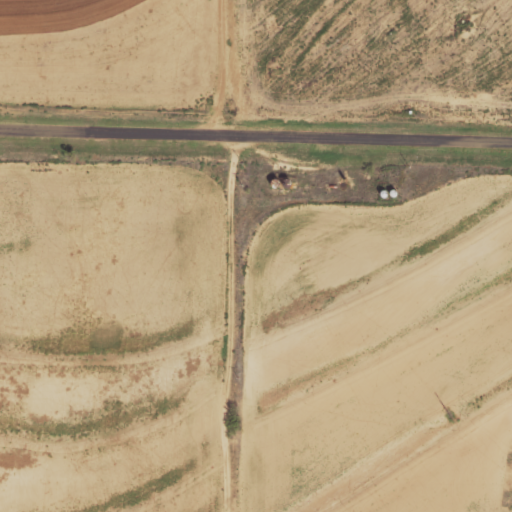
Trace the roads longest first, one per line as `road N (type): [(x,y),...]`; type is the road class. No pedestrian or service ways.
road 1 (track): [(321,0),(195,119),(203,511)]
road 2 (residential): [(511,139),(0,127)]
